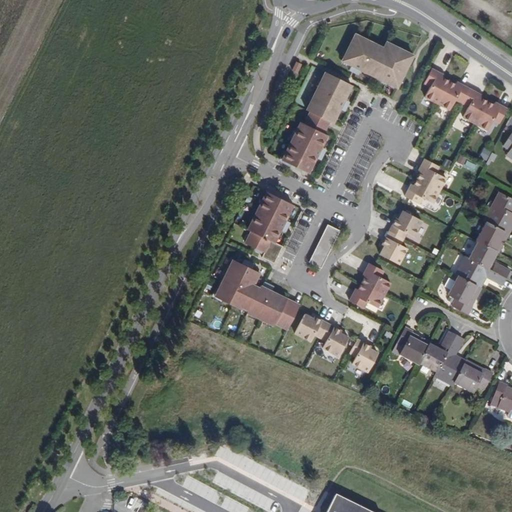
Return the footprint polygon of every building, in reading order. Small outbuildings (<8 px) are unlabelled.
[(384,80),(382,85),(400,93),(416,61),(389,48),(386,54),(357,40),(344,67),(354,71),(352,76),(360,80),(362,75),(374,81),(376,76),(384,80)] [(301,79),(305,71),(300,69),(296,77),(301,79)] [(427,102),(440,109),(451,87),(445,83),(439,80),(440,78),(434,74),(426,89),(432,92),(427,102)] [(374,81),(382,85),(384,80),(376,76),(374,81)] [(328,125),(333,127),(337,129),(343,115),(348,117),(352,110),(347,107),(355,91),(338,83),(329,78),(310,116),(314,118),(308,130),(305,128),(286,166),(312,179),(320,163),(324,166),(328,158),(323,156),(331,141),(327,139),(331,131),(327,129),(328,125)] [(463,93),(458,90),(451,87),(440,109),(452,115),(458,105),(464,109),(471,94),(465,91),(463,93)] [(465,122),(478,128),(489,107),(483,103),(477,100),(478,98),(471,94),(464,109),(470,112),(465,122)] [(501,113),(495,110),(489,107),(478,128),(490,135),(495,125),(502,128),(509,114),(502,111),(501,113)] [(511,134),(502,149),(509,153),(505,158),(511,162),(511,134)] [(484,146),(479,156),(487,160),(492,151),(484,146)] [(426,172),(423,178),(420,184),(442,195),(448,183),(438,178),(442,172),(427,164),(424,171),(426,172)] [(435,208),(442,195),(420,184),(416,190),(413,196),(411,195),(408,202),(422,209),(425,203),(435,208)] [(488,206),(491,207),(482,223),(504,235),(511,221),(505,218),(507,215),(509,216),(511,210),(511,204),(494,195),(488,206)] [(294,228),(290,226),(297,210),(270,197),(252,235),(255,237),(250,249),(268,258),(266,263),(278,269),(287,252),(279,248),(286,233),(291,236),(294,228)] [(401,223),(399,222),(392,236),(406,243),(409,237),(416,241),(424,225),(405,215),(401,223)] [(492,251),(495,252),(504,235),(482,223),(473,241),(474,241),(492,251)] [(312,259),(311,262),(322,269),(325,264),(328,258),(331,251),(334,245),(337,240),(340,232),(329,226),(325,235),(321,240),(318,247),(315,253),(312,259)] [(403,249),(406,243),(392,236),(384,249),(387,251),(382,259),(401,269),(410,253),(403,249)] [(492,251),(474,241),(465,259),(480,267),(483,262),(486,264),(492,251)] [(496,286),(500,277),(487,270),(480,267),(465,259),(461,257),(451,276),(454,277),(476,289),(480,282),(478,280),(480,276),(487,280),(486,281),(496,286)] [(504,271),(490,264),(487,270),(500,277),(504,271)] [(248,270),(238,265),(220,302),(278,330),(279,328),(291,334),(303,310),(274,295),(276,290),(268,287),(266,291),(264,291),(263,293),(257,290),(263,277),(256,274),(258,269),(250,265),(248,270)] [(371,276),(368,281),(365,288),(387,299),(393,287),(383,282),(387,275),(372,268),(369,275),(371,276)] [(468,309),(466,308),(476,289),(454,277),(444,297),(452,301),(449,308),(464,316),(468,309)] [(380,312),(387,299),(365,288),(361,294),(358,300),(356,299),(353,306),(367,313),(370,307),(380,312)] [(318,339),(324,342),(332,328),(318,321),(317,323),(309,319),(299,338),(314,346),(318,339)] [(344,338),(345,335),(332,328),(324,342),(330,346),(326,353),(342,361),(352,342),(344,338)] [(420,366),(420,365),(430,346),(432,344),(413,334),(413,332),(406,328),(398,345),(405,348),(401,356),(420,366)] [(448,336),(441,349),(448,353),(456,339),(448,336)] [(453,387),(455,384),(467,362),(459,359),(458,361),(455,359),(458,352),(459,352),(464,343),(456,339),(448,353),(446,357),(437,373),(435,378),(453,387)] [(374,351),(361,344),(353,358),(359,361),(356,368),(371,377),(381,357),(373,353),(374,351)] [(441,355),(442,352),(430,346),(420,365),(437,373),(446,357),(441,355)] [(486,371),(485,372),(467,362),(455,384),(475,394),(478,387),(485,390),(493,374),(486,371)] [(511,389),(508,388),(508,386),(501,384),(494,400),(501,403),(499,409),(511,414),(511,411),(511,389)] [(377,511),(341,492),(330,511),(377,511)]
